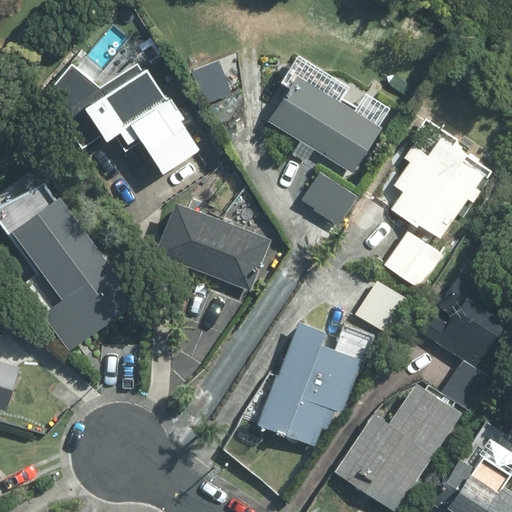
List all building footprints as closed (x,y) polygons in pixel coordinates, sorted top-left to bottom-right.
[(221,55),(193,66),(205,100),(234,90),(221,55)] [(140,56),(85,91),(110,132),(124,123),(132,135),(143,127),(167,164),(203,140),(185,112),(189,109),(175,87),(171,89),(150,57),(142,61),(140,56)] [(385,121),(300,68),(271,114),(303,134),(293,149),(309,159),(317,146),(354,169),(385,121)] [(472,143),(445,129),(431,147),(415,139),(406,153),(412,156),(395,181),(405,186),(392,204),(420,219),(421,218),(443,235),(470,192),(476,196),(483,184),(479,181),(487,167),(466,151),(472,143)] [(32,161),(10,159),(6,227),(28,228),(32,161)] [(351,186),(321,167),(303,197),(333,216),(351,186)] [(273,234),(177,195),(155,248),(251,287),(273,234)] [(43,310),(69,348),(141,298),(85,218),(84,219),(68,197),(41,215),(56,238),(37,251),(67,294),(43,310)] [(446,249),(410,226),(385,262),(421,286),(446,249)] [(511,345),(511,295),(465,265),(423,328),(464,356),(443,388),(471,407),(511,345)] [(415,297),(379,276),(356,311),(393,332),(415,297)] [(329,324),(301,315),(280,371),(278,370),(260,419),(317,441),(323,423),(330,425),(337,405),(344,407),(365,352),(324,337),(329,324)] [(0,406),(6,409),(22,364),(0,356),(0,406)] [(465,405),(419,376),(392,417),(376,407),(336,467),(404,511),(406,511),(426,482),(418,477),(465,405)] [(478,461),(463,451),(433,497),(455,511),(511,511),(511,481),(505,478),(503,482),(476,464),(478,461)]
